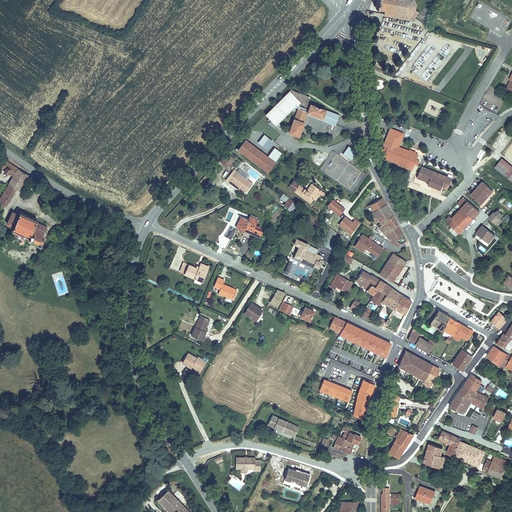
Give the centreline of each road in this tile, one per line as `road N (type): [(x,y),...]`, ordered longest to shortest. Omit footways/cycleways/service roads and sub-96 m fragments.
road 1 (primary): [(345,13),(146,224)]
road 2 (tertiary): [(146,224),(398,339)]
road 3 (primary): [(146,224),(129,273),(129,325),(184,459)]
road 4 (unclassified): [(360,466),(236,443),(184,459)]
road 5 (tertiary): [(0,147),(85,199),(146,224)]
road 6 (residential): [(370,465),(406,456),(461,377)]
road 7 (residential): [(410,236),(377,173),(364,114)]
road 8 (tertiary): [(370,465),(398,339)]
